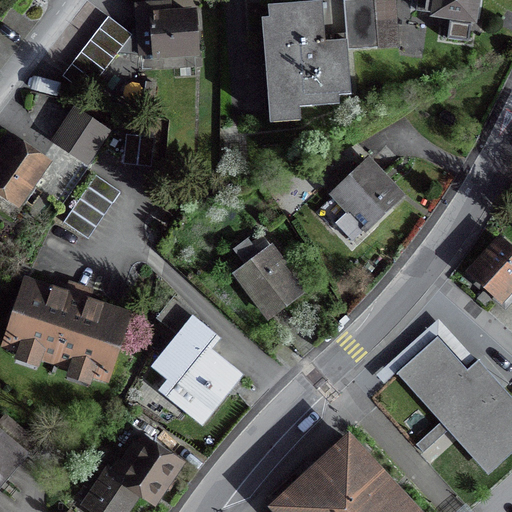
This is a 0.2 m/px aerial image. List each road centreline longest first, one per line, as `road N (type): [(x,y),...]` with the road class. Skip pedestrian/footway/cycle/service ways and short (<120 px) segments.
road 1 (residential): [(511,132),(426,269),(288,407),(207,511)]
road 2 (unknown): [(325,374),(444,511)]
